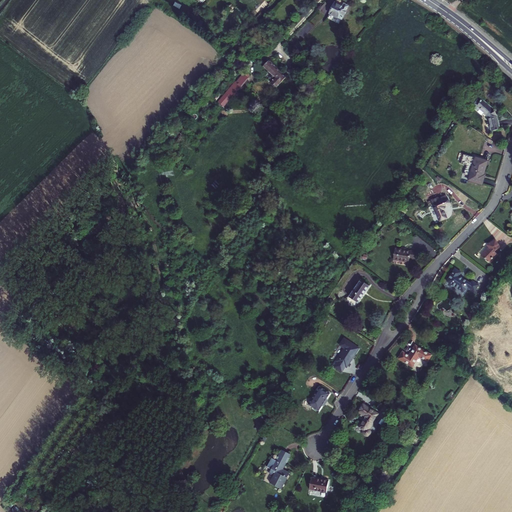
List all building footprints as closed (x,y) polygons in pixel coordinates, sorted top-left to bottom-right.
[(347,7),(343,5),(341,8),(334,4),(329,15),(341,21),(347,7)] [(281,85),(287,80),(270,63),(265,68),(273,76),(270,79),(275,84),(273,85),(277,90),(281,85)] [(219,102),(225,107),(250,80),(245,75),(238,83),(237,83),(219,102)] [(476,107),(478,108),(487,116),(488,117),(488,119),(489,121),(489,122),(490,132),(499,131),(497,120),(496,118),(495,116),(494,113),(493,111),(483,102),(481,104),(479,103),(476,107)] [(477,159),(470,181),(484,186),(485,180),(483,179),(484,175),(488,162),(477,159)] [(445,197),(431,203),(438,222),(445,219),(442,212),(442,211),(442,210),(442,209),(443,208),(448,206),(445,197)] [(494,241),(486,245),(488,249),(479,258),(482,261),(484,260),(486,262),(488,260),(490,261),(491,259),(490,258),(493,254),(494,251),(498,249),(494,241)] [(395,250),(393,261),(408,263),(408,260),(417,261),(418,251),(409,250),(409,252),(395,250)] [(454,270),(445,283),(463,294),(466,289),(474,293),(478,286),(471,282),(470,284),(458,277),(460,273),(454,270)] [(369,287),(361,281),(349,298),(357,304),(369,287)] [(332,367),(342,374),(358,350),(347,343),(332,367)] [(397,360),(411,368),(417,358),(425,362),(429,355),(415,347),(408,358),(400,354),(397,360)] [(329,394),(319,388),(307,405),(317,412),(329,394)] [(377,415),(363,407),(359,413),(367,418),(359,429),(366,433),(377,415)] [(269,484),(280,490),(288,475),(281,471),(285,464),(286,464),(288,459),(287,459),(289,456),(281,452),(278,458),(277,458),(276,460),(276,462),(271,459),(267,467),(271,469),(268,474),(273,477),(269,484)] [(386,485),(391,478),(387,475),(385,477),(381,474),(378,479),(386,485)] [(330,481),(312,478),(310,490),(328,493),(330,481)]
